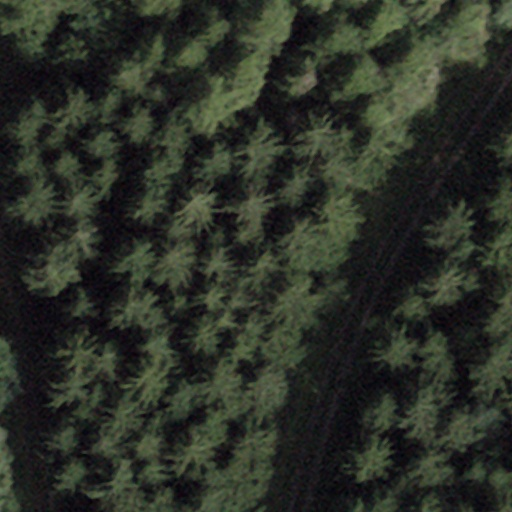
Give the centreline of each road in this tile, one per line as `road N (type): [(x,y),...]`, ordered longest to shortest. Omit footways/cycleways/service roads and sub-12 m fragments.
road 1 (track): [(296,511),(305,430),(445,117),(511,30)]
road 2 (track): [(48,511),(0,253)]
